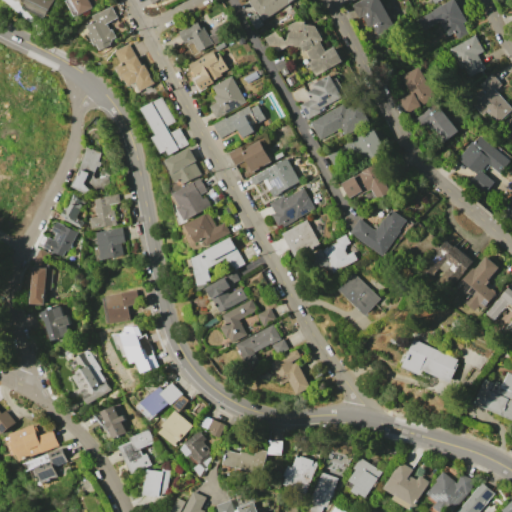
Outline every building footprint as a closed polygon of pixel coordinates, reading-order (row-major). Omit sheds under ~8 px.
[(54,0),(45,18),(22,7),(24,4),(19,2),(20,0),(54,0)] [(89,0),(94,7),(79,15),(79,14),(76,16),(67,0),(89,0)] [(293,0),(261,21),(248,0),(293,0)] [(360,0),(379,0),(395,28),(371,42),(351,5),(360,0)] [(449,0),(454,0),(465,21),(462,23),(467,33),(457,39),(453,31),(446,35),(438,21),(421,30),(415,19),(449,0)] [(94,21),(91,16),(99,11),(99,12),(111,6),(117,17),(107,23),(110,30),(112,29),(116,37),(111,40),(112,41),(110,42),(111,44),(101,50),(97,44),(95,45),(88,32),(90,31),(87,25),(94,21)] [(248,16),(255,29),(263,24),(256,11),(248,16)] [(275,29),(283,40),(286,38),(289,18),(304,20),(304,24),(315,25),(322,39),(319,41),(325,51),(333,46),(342,61),(314,75),(307,62),(310,60),(304,50),(303,50),(301,48),(288,44),(274,54),(263,37),(275,29)] [(196,21),(200,27),(202,26),(208,35),(210,34),(208,30),(223,22),(229,32),(212,42),(212,43),(198,51),(190,38),(183,42),(177,31),(196,21)] [(475,35),(483,51),(477,54),(484,68),(468,77),(462,67),(459,68),(448,49),(475,35)] [(128,43),(135,56),(137,55),(142,65),(144,64),(155,83),(142,91),(137,82),(130,86),(125,79),(122,80),(115,67),(121,63),(114,51),(128,43)] [(212,50),(215,55),(218,53),(227,69),(220,73),(221,75),(212,80),(212,81),(200,89),(194,78),(200,75),(198,72),(194,75),(188,64),(212,50)] [(410,94),(400,76),(418,66),(434,97),(405,113),(398,100),(410,94)] [(491,73),(501,83),(494,89),(511,108),(497,123),(485,110),(481,114),(471,104),(475,100),(469,93),(491,73)] [(310,99),(306,92),(313,88),(311,84),(329,75),(341,96),(319,109),(320,112),(307,119),(299,105),(310,99)] [(216,101),(213,96),(217,94),(212,87),(231,76),(245,101),(216,118),(208,106),(216,101)] [(162,96),(176,121),(168,125),(172,132),(180,128),(189,144),(169,155),(167,150),(161,153),(152,137),(157,135),(142,108),(162,96)] [(343,104),(346,109),(359,101),(370,122),(345,135),(341,128),(319,139),(309,122),(343,104)] [(247,105),(249,109),(257,104),(264,118),(251,126),(254,130),(241,137),(236,128),(219,138),(212,125),(247,105)] [(432,104),(435,107),(437,106),(457,131),(443,142),(426,121),(419,126),(413,119),(432,104)] [(373,128),(387,153),(365,166),(357,153),(335,166),(327,154),(373,128)] [(477,133),(510,160),(499,173),(487,163),(480,171),(494,182),(486,191),(471,179),(476,174),(457,158),(477,133)] [(239,146),(242,152),(248,149),(247,147),(259,140),(270,161),(249,173),(246,172),(244,168),(245,166),(247,164),(245,159),(234,165),(227,153),(239,146)] [(86,147),(100,152),(97,161),(101,163),(98,167),(96,166),(92,175),(94,178),(111,175),(115,191),(87,195),(70,185),(86,147)] [(190,147),(197,160),(195,162),(202,174),(184,184),(182,180),(176,183),(171,172),(172,171),(166,160),(190,147)] [(287,158),(300,181),(273,196),(269,189),(272,188),(266,178),(254,185),(251,179),(287,158)] [(376,163),(393,192),(379,200),(372,188),(360,196),(358,193),(351,197),(343,182),(376,163)] [(174,193),(200,178),(207,191),(201,194),(203,198),(206,197),(211,206),(185,220),(178,207),(181,205),(174,193)] [(284,195),(286,198),(304,188),(315,208),(284,225),(282,222),(278,225),(272,214),(276,212),(270,202),(284,195)] [(62,210),(60,209),(62,206),(66,208),(72,194),(83,199),(74,217),(82,221),(79,227),(61,218),(62,216),(59,215),(62,210)] [(98,216),(97,214),(95,214),(94,207),(96,207),(94,198),(118,194),(120,202),(110,204),(111,208),(113,208),(116,224),(92,228),(90,218),(98,216)] [(511,195),(511,219),(501,209),(511,195)] [(362,219),(378,230),(394,209),(409,220),(402,230),(403,230),(385,256),(352,232),(362,219)] [(209,212),(217,226),(224,222),(230,232),(207,245),(203,238),(196,242),(186,224),(209,212)] [(308,219),(322,245),(296,259),(282,233),(308,219)] [(47,236),(52,239),(56,232),(51,230),(55,221),(76,232),(67,251),(65,250),(62,256),(42,246),(47,236)] [(98,246),(95,232),(122,227),(125,242),(120,243),(123,255),(96,260),(94,247),(98,246)] [(340,241),(339,239),(349,234),(354,243),(349,245),(350,248),(347,249),(350,254),(356,251),(360,259),(336,273),(324,251),(340,241)] [(192,257),(230,236),(245,263),(232,270),(225,258),(209,267),(211,280),(206,281),(207,283),(198,285),(192,257)] [(447,239),(455,246),(456,245),(475,261),(452,289),(440,280),(447,272),(442,268),(433,279),(422,269),(447,239)] [(48,269),(52,269),(51,289),(45,289),(44,304),(30,303),(33,267),(35,263),(33,262),(38,249),(50,254),(46,264),(48,269)] [(460,287),(486,255),(488,257),(488,256),(502,267),(491,280),(492,281),(488,285),(499,293),(486,308),(482,304),(477,310),(465,300),(470,295),(460,287)] [(234,271),(239,279),(229,285),(230,287),(226,290),(228,294),(240,287),(246,297),(219,312),(206,287),(234,271)] [(356,272),(384,298),(368,315),(339,289),(356,272)] [(503,294),(505,295),(511,286),(511,302),(496,320),(487,313),(503,294)] [(107,298),(107,296),(137,290),(140,303),(129,306),(132,320),(108,325),(103,299),(107,298)] [(226,323),(222,315),(251,299),(256,310),(239,319),(247,334),(232,342),(229,336),(226,338),(220,327),(226,323)] [(52,306),(53,308),(60,306),(63,316),(67,315),(70,324),(66,325),(69,334),(51,340),(45,321),(38,323),(35,312),(52,306)] [(269,307),(275,319),(263,326),(256,314),(269,307)] [(273,323),(281,339),(271,344),(270,343),(254,351),(256,355),(243,362),(241,358),(243,357),(236,343),(273,323)] [(125,333),(126,331),(127,326),(139,326),(143,336),(146,333),(160,366),(144,373),(139,362),(134,362),(122,333),(125,333)] [(114,331),(119,358),(129,356),(123,329),(114,331)] [(416,338),(461,359),(459,364),(460,364),(452,382),(423,369),(420,374),(403,366),(416,338)] [(283,339),(288,348),(275,354),(270,345),(283,339)] [(296,348),(300,357),(291,362),(292,364),(296,361),(310,387),(296,394),(289,380),(281,385),(269,362),(296,348)] [(73,358),(87,349),(112,392),(86,405),(79,388),(83,384),(75,371),(80,368),(73,358)] [(493,382),(494,380),(503,384),(508,372),(511,373),(511,419),(474,403),(485,378),(493,382)] [(159,386),(163,390),(171,382),(182,394),(170,405),(168,403),(150,420),(137,407),(159,386)] [(181,395),(188,400),(179,411),(172,406),(181,395)] [(100,412),(113,405),(118,417),(122,415),(124,420),(120,421),(125,432),(113,439),(109,432),(107,433),(93,415),(100,412)] [(0,412),(1,414),(6,410),(16,422),(1,434),(0,432),(0,412)] [(162,426),(161,425),(173,410),(192,425),(179,441),(177,439),(173,444),(157,432),(162,426)] [(212,419),(224,424),(219,438),(211,434),(212,431),(208,429),(212,419)] [(11,435),(10,433),(33,424),(34,427),(36,426),(39,432),(37,433),(38,436),(53,430),(59,445),(21,461),(20,458),(18,459),(16,454),(12,455),(5,437),(11,435)] [(130,441),(129,437),(147,428),(153,442),(139,448),(142,455),(145,453),(150,465),(131,474),(118,446),(130,441)] [(182,444),(198,430),(205,439),(202,442),(212,454),(209,456),(211,458),(206,466),(207,467),(201,477),(199,475),(192,467),(194,465),(187,456),(186,456),(179,448),(182,444)] [(268,440),(282,441),(281,455),(267,454),(268,440)] [(62,447),(68,461),(55,467),(59,476),(43,483),(38,485),(34,477),(31,478),(28,471),(31,469),(28,462),(62,447)] [(225,449),(239,453),(240,451),(254,455),(255,448),(267,452),(261,474),(238,468),(236,472),(228,470),(229,465),(221,463),(225,449)] [(343,475),(349,458),(328,450),(322,467),(343,475)] [(318,462),(305,493),(282,484),(284,477),(282,476),(286,465),(291,467),(295,456),(299,457),(300,455),(318,462)] [(359,457),(382,472),(366,498),(358,493),(357,495),(351,491),(354,485),(348,481),(355,470),(352,468),(359,457)] [(401,462),(412,469),(408,475),(415,480),(418,475),(428,482),(412,507),(410,505),(408,509),(391,498),(394,495),(384,488),(401,462)] [(145,468),(160,471),(161,468),(169,470),(165,496),(159,495),(159,496),(142,494),(145,468)] [(310,501),(306,499),(317,471),(337,478),(326,507),(322,505),(319,511),(311,511),(306,510),(310,501)] [(436,481),(434,479),(442,471),(456,483),(460,474),(474,480),(470,490),(450,511),(432,511),(429,509),(433,503),(426,497),(428,495),(426,493),(436,481)] [(455,511),(481,482),(494,493),(478,511),(455,511)] [(170,511),(177,498),(187,502),(193,491),(206,497),(200,509),(205,511),(204,511),(170,511)] [(230,499),(234,510),(238,508),(238,507),(254,501),(258,511),(218,511),(216,505),(230,499)] [(329,511),(335,503),(346,509),(344,511),(329,511)] [(503,511),(511,503),(511,511),(503,511)]
